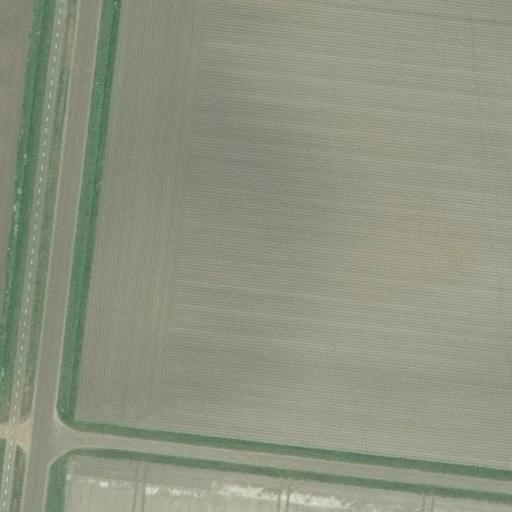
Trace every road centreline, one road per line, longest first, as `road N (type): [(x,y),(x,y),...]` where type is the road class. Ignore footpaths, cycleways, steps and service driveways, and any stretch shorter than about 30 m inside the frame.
road 1 (unclassified): [(511,491),(39,438)]
road 2 (tertiary): [(39,438),(88,0)]
